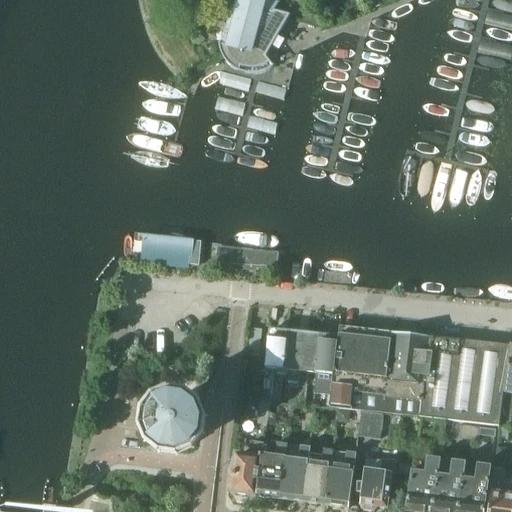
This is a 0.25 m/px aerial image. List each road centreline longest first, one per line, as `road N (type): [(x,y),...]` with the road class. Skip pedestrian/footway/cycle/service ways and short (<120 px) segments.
road 1 (residential): [(242,286),(162,286),(126,307),(102,461)]
road 2 (residential): [(511,320),(242,286)]
road 3 (residential): [(219,511),(242,286)]
